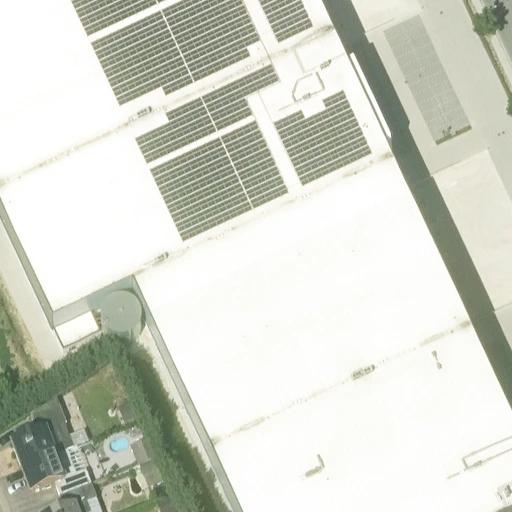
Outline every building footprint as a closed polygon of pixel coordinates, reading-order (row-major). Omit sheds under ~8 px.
[(151,340),(230,511),(511,511),(511,434),(309,0),(4,0),(0,2),(0,225),(52,337),(112,309),(131,349),(151,340)] [(21,471),(66,454),(57,430),(66,426),(57,402),(30,418),(37,437),(11,446),(21,471)] [(117,411),(123,426),(135,421),(130,406),(117,411)] [(66,454),(21,471),(30,496),(55,487),(60,500),(91,488),(107,482),(92,444),(66,454)] [(140,451),(146,467),(159,462),(152,446),(140,451)] [(158,463),(145,468),(153,484),(165,478),(158,463)] [(88,511),(86,506),(96,502),(91,488),(60,500),(63,511),(88,511)] [(174,511),(170,499),(158,504),(161,511),(174,511)]
